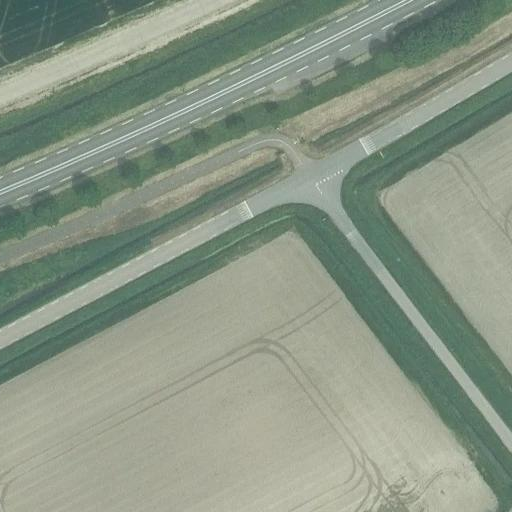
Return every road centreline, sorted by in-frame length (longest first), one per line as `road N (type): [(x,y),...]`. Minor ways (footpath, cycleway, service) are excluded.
road 1 (primary): [(412,0),(246,89),(0,198)]
road 2 (unclassified): [(0,342),(311,179)]
road 3 (unclassified): [(511,443),(311,179)]
road 4 (unclassified): [(0,97),(214,0)]
road 5 (unclassified): [(311,179),(511,60)]
